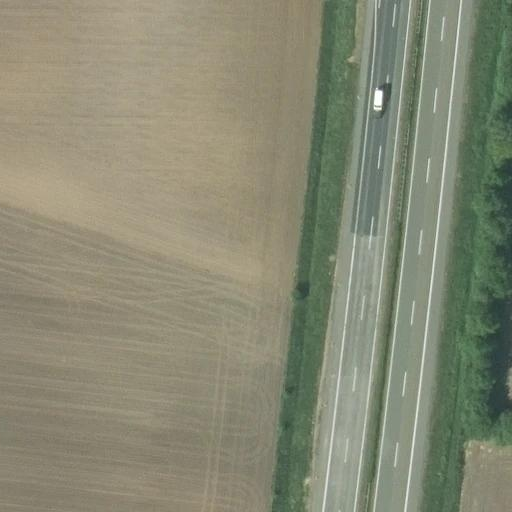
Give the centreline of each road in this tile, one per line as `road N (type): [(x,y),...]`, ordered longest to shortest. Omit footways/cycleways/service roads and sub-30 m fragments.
road 1 (motorway): [(396,511),(451,0)]
road 2 (motorway): [(386,0),(331,511)]
